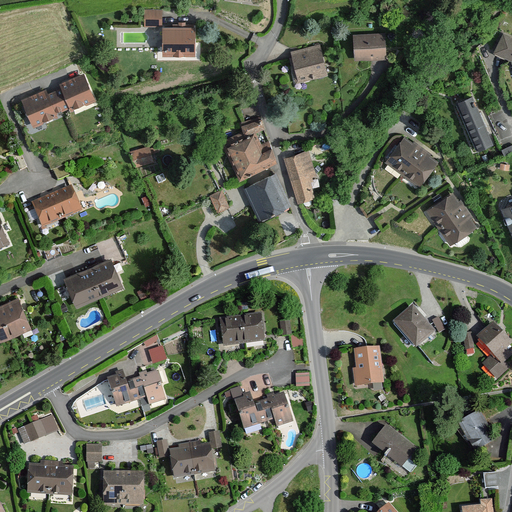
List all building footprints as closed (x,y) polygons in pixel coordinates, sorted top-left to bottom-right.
[(160,27),(160,54),(194,54),(194,24),(164,24),(164,7),(141,7),(141,27),(160,27)] [(382,24),(350,25),(351,56),(383,55),(382,24)] [(511,31),(504,28),(492,50),(511,60),(511,61),(511,31)] [(319,41),(288,51),(297,81),(329,71),(319,41)] [(62,114),(95,101),(84,75),(51,87),(62,114)] [(29,127),(62,114),(51,87),(19,100),(29,127)] [(476,90),(454,99),(477,153),(499,144),(476,90)] [(248,131),(223,142),(239,178),(279,161),(271,144),(257,150),(248,131)] [(438,159),(404,134),(385,159),(419,184),(438,159)] [(133,162),(152,161),(151,147),(132,148),(133,162)] [(310,148),(285,155),(299,201),(313,196),(308,179),(318,176),(310,148)] [(277,171),(243,187),(260,220),(293,204),(277,171)] [(61,220),(82,211),(72,186),(51,195),(61,220)] [(223,190),(210,195),(217,212),(230,207),(223,190)] [(455,190),(426,208),(449,244),(478,226),(455,190)] [(41,229),(61,220),(51,195),(30,204),(41,229)] [(511,200),(500,205),(511,235),(511,200)] [(0,218),(0,246),(10,243),(0,218)] [(123,286),(112,258),(88,268),(100,296),(123,286)] [(100,296),(88,268),(65,277),(77,306),(100,296)] [(32,327),(20,298),(0,306),(0,310),(11,336),(32,327)] [(412,303),(391,320),(415,347),(435,329),(412,303)] [(0,340),(11,336),(0,310),(0,340)] [(261,312),(239,315),(243,343),(265,340),(261,312)] [(239,315),(219,317),(222,345),(243,343),(239,315)] [(439,316),(432,320),(439,331),(446,327),(439,316)] [(511,337),(494,319),(476,336),(495,356),(511,339),(511,337)] [(383,344),(353,348),(356,368),(351,369),(354,387),(389,381),(383,344)] [(153,363),(168,359),(163,345),(149,350),(153,363)] [(116,374),(105,378),(114,407),(137,400),(131,379),(126,381),(122,370),(115,372),(116,374)] [(139,377),(131,379),(137,400),(146,398),(149,405),(165,399),(156,370),(146,373),(146,371),(138,373),(139,377)] [(296,372),(296,386),(310,385),(310,372),(296,372)] [(243,397),(234,400),(243,429),(267,421),(261,401),(253,403),(250,392),(242,394),(243,397)] [(268,399),(261,401),(267,421),(274,419),(277,426),(293,421),(284,392),(274,394),(274,393),(266,395),(268,399)] [(479,405),(454,419),(464,438),(475,433),(481,445),(497,437),(479,405)] [(25,443),(61,429),(54,413),(19,428),(25,443)] [(387,423),(372,444),(405,467),(420,446),(387,423)] [(200,442),(189,444),(194,476),(216,471),(211,443),(200,444),(200,442)] [(86,462),(101,463),(102,444),(87,443),(86,462)] [(179,448),(168,449),(172,480),(194,476),(189,444),(178,445),(179,448)] [(38,464),(27,463),(25,494),(49,495),(51,461),(39,461),(38,464)] [(62,462),(51,461),(49,495),(71,496),(72,466),(62,465),(62,462)] [(123,472),(102,471),(101,504),(123,505),(123,472)] [(145,472),(123,472),(123,505),(145,505),(145,472)] [(485,474),(487,487),(499,486),(498,472),(485,474)] [(483,505),(464,506),(464,511),(497,511),(497,495),(482,496),(483,505)] [(400,511),(391,501),(378,511),(400,511)]
